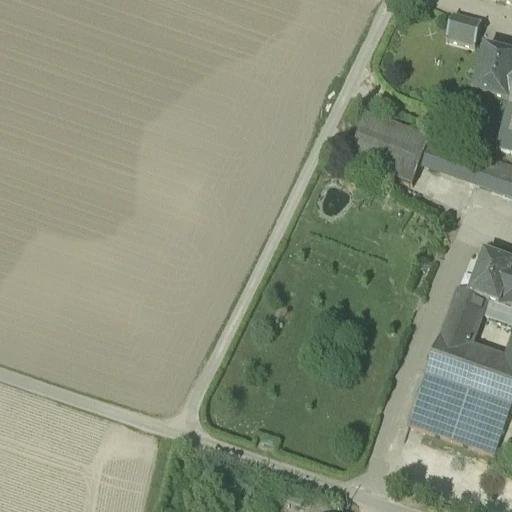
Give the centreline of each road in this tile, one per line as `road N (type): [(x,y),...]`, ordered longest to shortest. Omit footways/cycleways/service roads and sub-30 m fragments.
road 1 (unclassified): [(394,0),(181,436)]
road 2 (unclassified): [(181,436),(398,511)]
road 3 (unclassified): [(181,436),(0,375)]
